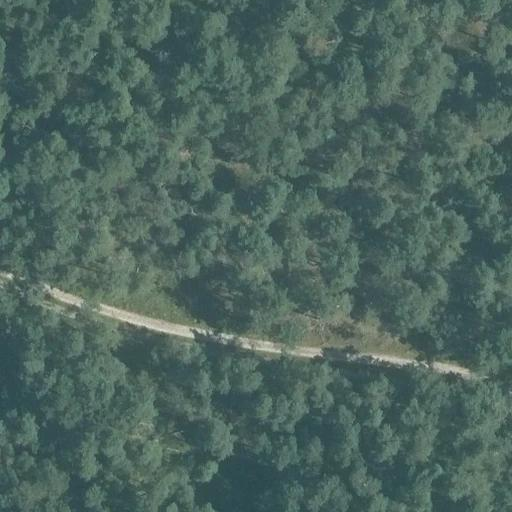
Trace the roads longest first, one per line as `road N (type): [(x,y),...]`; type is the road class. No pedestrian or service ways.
road 1 (track): [(511,395),(421,367),(153,325),(0,268)]
road 2 (track): [(0,355),(69,481),(75,511)]
